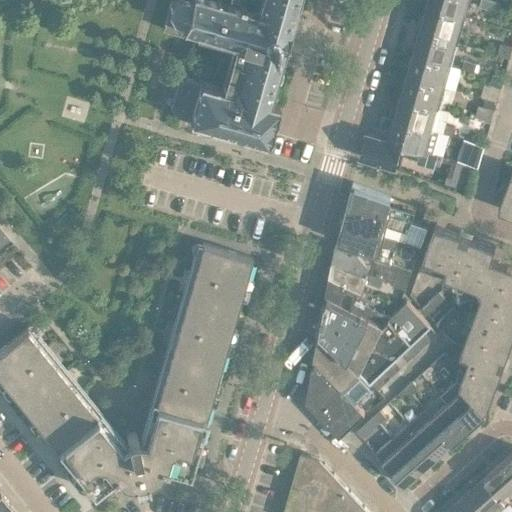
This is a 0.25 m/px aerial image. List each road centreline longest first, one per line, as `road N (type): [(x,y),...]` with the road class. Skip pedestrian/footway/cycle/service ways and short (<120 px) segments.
road 1 (tertiary): [(262,409),(376,0)]
road 2 (residential): [(391,511),(314,432),(262,409)]
road 3 (residential): [(511,430),(500,430),(401,511)]
